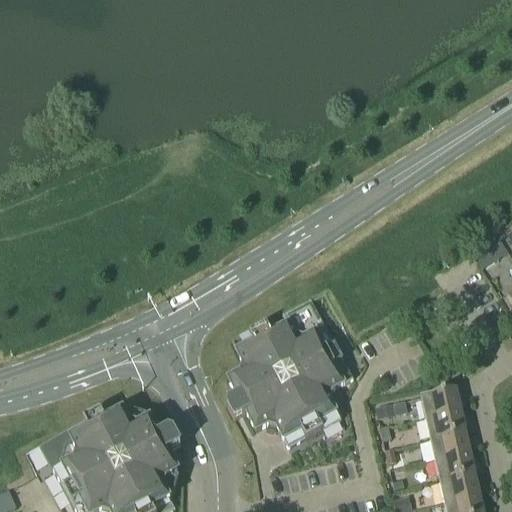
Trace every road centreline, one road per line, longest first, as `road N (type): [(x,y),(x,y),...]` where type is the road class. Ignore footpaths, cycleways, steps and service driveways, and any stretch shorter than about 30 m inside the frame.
road 1 (secondary): [(161,339),(252,290),(499,114)]
road 2 (secondary): [(499,114),(149,316)]
road 3 (tertiary): [(217,511),(212,460),(161,339)]
road 4 (secondary): [(0,397),(161,339)]
road 5 (residential): [(504,511),(481,394),(511,364)]
road 6 (secondary): [(149,316),(0,376)]
